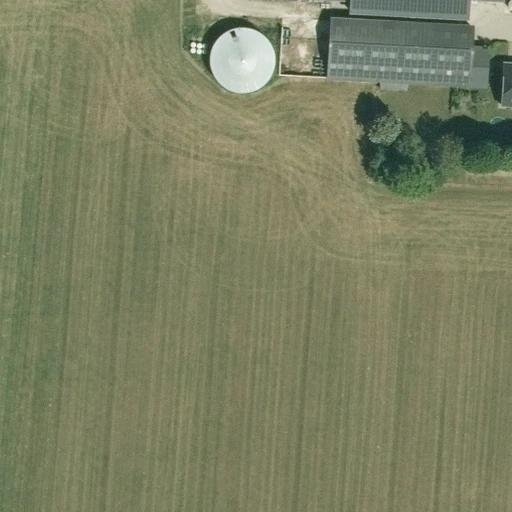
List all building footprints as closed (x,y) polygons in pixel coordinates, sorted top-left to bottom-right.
[(348,0),(347,11),(465,18),(466,0),(348,0)] [(210,69),(217,79),(227,86),(238,90),(250,89),(261,84),(269,76),(275,66),(276,55),(274,44),(268,34),(260,27),(250,23),(239,22),(227,26),(217,33),(210,44),(208,56),(210,69)] [(469,87),(472,29),(328,23),(325,80),(469,87)] [(511,63),(500,63),(497,109),(511,110),(511,63)] [(511,126),(511,115),(474,114),(474,126),(511,126)]
